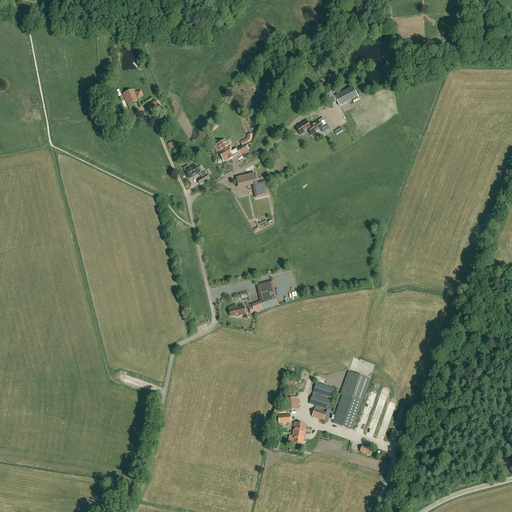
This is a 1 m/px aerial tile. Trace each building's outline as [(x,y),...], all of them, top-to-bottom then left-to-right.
[(358,97),(353,87),(334,97),(339,106),(358,97)] [(138,101),(133,90),(123,94),(128,105),(138,101)] [(336,102),(330,91),(322,95),(327,106),(336,102)] [(318,109),(325,106),(321,98),(315,101),(318,109)] [(153,113),(161,107),(156,101),(146,108),(149,114),(152,112),(153,113)] [(309,127),(306,121),(296,128),(300,135),(308,130),(311,136),(321,130),(323,132),(328,129),(324,121),(323,118),(318,121),(319,122),(318,123),(318,122),(315,124),(314,123),(313,123),(314,124),(309,127)] [(247,138),(240,142),(242,146),(252,141),(252,134),(247,134),(247,138)] [(228,147),(225,141),(217,145),(215,146),(216,147),(214,148),(218,155),(220,154),(223,160),(227,157),(228,160),(233,158),(232,156),(236,154),(234,151),(232,152),(229,146),(228,147)] [(240,154),(248,150),(245,145),(237,149),(240,154)] [(189,178),(199,173),(195,166),(185,171),(189,178)] [(202,178),(207,175),(204,170),(199,173),(202,178)] [(253,184),(256,198),(267,196),(264,181),(258,182),(256,173),(237,177),(239,187),(253,184)] [(207,175),(202,178),(197,180),(199,184),(209,178),(207,175)] [(252,306),(254,312),(275,305),(277,304),(275,299),(273,300),(272,298),(275,298),(271,283),(258,287),(262,302),(252,306)] [(229,311),(231,317),(239,315),(239,317),(245,315),(243,307),(232,309),(231,308),(229,308),(229,311)] [(309,404),(316,406),(312,417),(323,421),(326,412),(321,410),(321,408),(327,410),(330,401),(315,395),(315,393),(331,398),(334,389),(316,383),(309,404)] [(333,423),(352,430),(365,392),(346,385),(333,423)] [(294,393),(284,394),(285,399),(286,411),(299,410),(298,398),(294,398),(294,393)] [(290,415),(278,416),(279,424),(291,423),(290,415)] [(293,432),(305,434),(306,424),(295,423),(293,432)] [(293,436),(289,436),(288,442),(292,443),(302,445),(303,439),(304,439),(305,434),(293,432),(293,436)] [(272,450),(275,451),(281,434),(278,433),(272,450)] [(362,446),(360,452),(369,455),(370,449),(362,446)]
